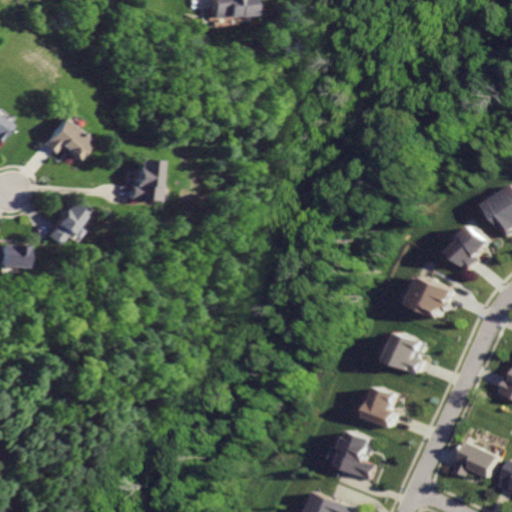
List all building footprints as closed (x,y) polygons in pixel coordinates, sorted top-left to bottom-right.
[(208,0),(211,17),(252,11),(250,0),(208,0)] [(57,117),(36,144),(48,152),(52,146),(71,160),(86,140),(57,117)] [(133,161),(133,172),(129,172),(129,184),(126,183),(125,194),(125,199),(152,201),(154,162),(133,161)] [(511,188),(489,204),(511,237),(511,236),(511,188)] [(65,203),(47,236),(60,243),(66,233),(69,235),(81,212),(65,203)] [(481,224),(469,235),(471,237),(456,251),(473,269),(484,259),(482,256),(497,242),(481,224)] [(0,246),(0,265),(24,266),(25,247),(0,246)] [(431,275),(417,304),(441,316),(444,309),(447,310),(458,289),(431,275)] [(406,330),(393,361),(421,373),(427,359),(424,358),(431,341),(406,330)] [(511,370),(509,378),(503,375),(497,391),(511,396),(511,370)] [(384,386),(371,416),(397,427),(404,411),(397,408),(403,394),(384,386)] [(359,430),(356,436),(353,435),(346,449),(350,451),(344,465),(373,478),(380,464),(371,460),(380,439),(359,430)] [(468,440),(456,469),(469,475),(471,469),(492,478),(502,455),(468,440)] [(511,461),(502,485),(511,489),(511,461)] [(319,490),(309,511),(357,511),(359,508),(319,490)]
